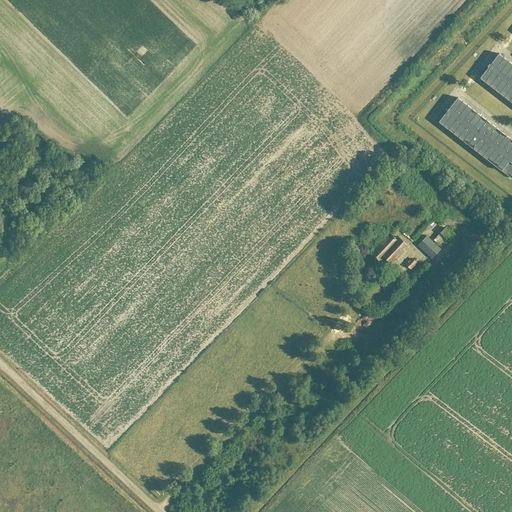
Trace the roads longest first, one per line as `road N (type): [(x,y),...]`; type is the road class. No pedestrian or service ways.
road 1 (track): [(511,224),(476,248),(394,329),(371,338),(327,337),(161,511)]
road 2 (track): [(0,364),(158,511)]
